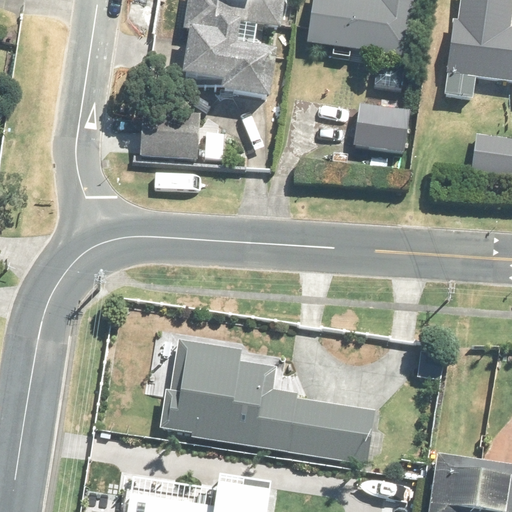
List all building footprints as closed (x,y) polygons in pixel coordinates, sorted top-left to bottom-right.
[(194,0),(188,39),(197,41),(189,90),(230,95),(228,107),(277,114),(285,65),(273,63),(274,58),(257,55),(260,34),(285,37),(290,0),(194,0)] [(337,57),(336,63),(354,66),(355,59),(416,66),(425,0),(385,0),(385,8),(319,0),(312,53),(337,57)] [(457,29),(449,105),(477,108),(479,89),(511,92),(511,0),(464,0),(462,29),(457,29)] [(369,157),(367,173),(407,179),(415,119),(363,112),(357,155),(369,157)] [(146,125),(143,165),(205,169),(207,147),(202,147),(204,130),(146,125)] [(511,146),(478,142),(474,182),(511,186),(511,146)] [(275,364),(239,358),(240,348),(176,337),(167,390),(165,390),(158,431),(190,436),(189,439),(286,455),(295,402),(296,396),(270,392),(275,364)] [(295,402),(286,455),(365,467),(372,414),(295,402)] [(511,511),(511,460),(434,448),(423,511),(511,511)] [(265,511),(269,486),(216,477),(214,490),(129,477),(123,511),(265,511)]
